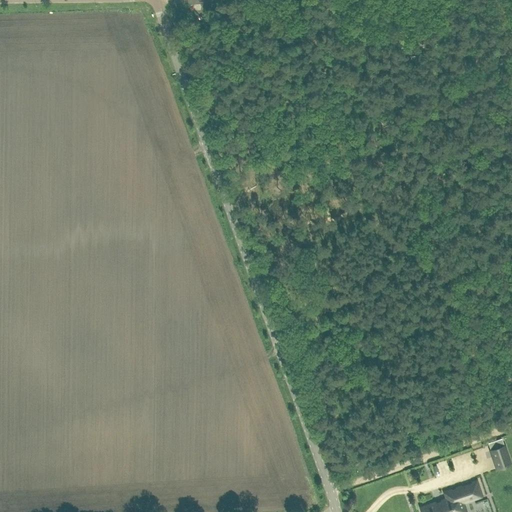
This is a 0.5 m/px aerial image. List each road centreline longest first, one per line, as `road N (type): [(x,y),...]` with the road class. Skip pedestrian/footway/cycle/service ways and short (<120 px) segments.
road 1 (tertiary): [(337,511),(154,0)]
road 2 (track): [(329,490),(511,427)]
